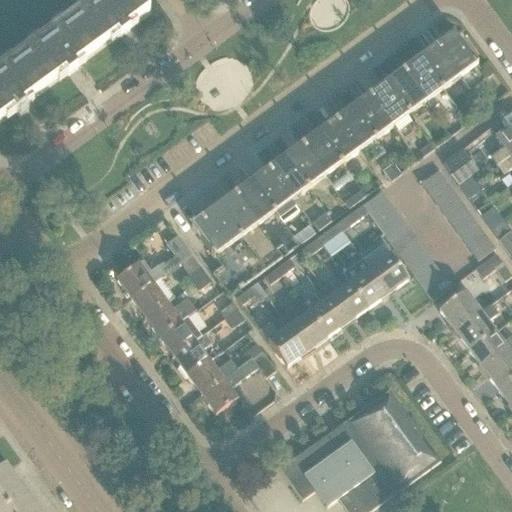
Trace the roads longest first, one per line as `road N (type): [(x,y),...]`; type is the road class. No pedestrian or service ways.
road 1 (unclassified): [(61,271),(426,0)]
road 2 (residential): [(205,477),(387,351),(421,361),(511,483)]
road 3 (unclassified): [(205,477),(61,271)]
road 4 (unclassified): [(1,189),(203,42)]
road 5 (unclassified): [(95,511),(0,383)]
